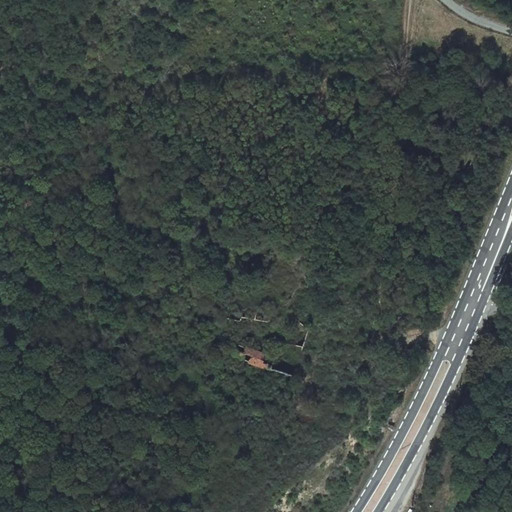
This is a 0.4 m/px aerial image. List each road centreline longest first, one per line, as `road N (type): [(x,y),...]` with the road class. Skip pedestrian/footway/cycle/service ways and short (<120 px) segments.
road 1 (secondary): [(382,511),(483,301)]
road 2 (secondary): [(508,191),(440,356)]
road 3 (secondary): [(440,356),(360,511)]
